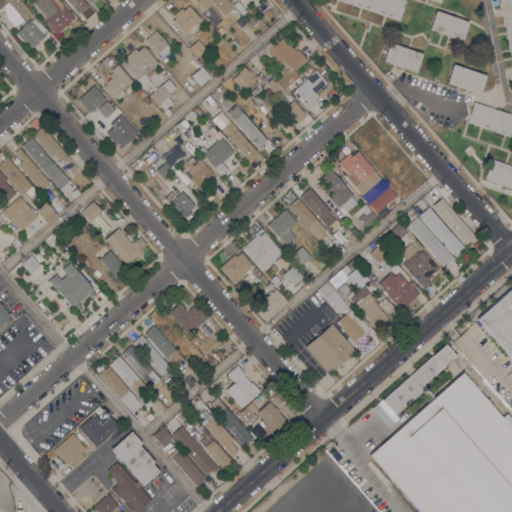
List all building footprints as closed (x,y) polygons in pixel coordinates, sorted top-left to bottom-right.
[(0,0),(18,0),(20,2),(21,1),(33,15),(25,22),(8,2),(0,8),(0,0)] [(44,21),(46,20),(30,1),(31,0),(58,0),(74,18),(72,20),(73,20),(71,22),(70,21),(69,22),(69,23),(67,26),(66,25),(64,26),(65,27),(62,30),(62,29),(60,30),(61,32),(59,33),(58,33),(56,34),(44,21)] [(66,0),(81,0),(87,6),(80,12),(78,14),(66,0)] [(206,0),(210,5),(203,11),(195,1),(196,0),(206,0)] [(225,0),(233,8),(224,16),(212,3),(210,5),(206,0),(225,0)] [(335,0),(405,0),(398,21),(335,0)] [(511,75),(497,0),(511,0),(511,75)] [(233,5),(237,1),(243,7),(242,7),(246,11),(241,16),(232,6),(233,6),(233,5)] [(186,31),(187,32),(184,34),(183,33),(183,34),(171,21),(175,17),(173,15),(181,8),(183,10),(188,6),(200,19),(186,31)] [(468,22),(461,41),(428,30),(434,11),(468,22)] [(46,30),(42,34),(44,36),(30,49),(15,33),(29,20),(30,21),(34,17),(46,30)] [(225,31),(220,35),(216,30),(220,26),(225,31)] [(167,44),(167,45),(171,49),(161,58),(157,53),(157,54),(144,40),(155,30),(167,44)] [(205,49),(196,57),(188,48),(197,40),(205,49)] [(270,56),(270,57),(267,53),(268,53),(267,51),(279,40),(289,52),(292,49),(295,52),(297,50),(306,60),(294,71),(297,74),(283,86),(277,80),(285,73),(270,56)] [(382,62),(388,43),(421,54),(415,73),(382,62)] [(120,61),(134,48),(137,51),(143,46),(157,63),(150,69),(153,73),(146,79),(150,83),(143,89),(136,81),(120,61)] [(131,81),(121,90),(125,95),(118,100),(115,96),(112,99),(102,87),(106,83),(105,82),(110,78),(108,75),(112,72),(111,70),(117,64),(131,81)] [(446,84),(452,64),(485,75),(479,95),(446,84)] [(190,75),(201,66),(210,76),(199,86),(190,75)] [(243,90),(242,91),(239,88),(240,88),(232,79),(239,73),(238,72),(243,67),(253,77),(253,78),(257,83),(251,88),(249,85),(243,90)] [(295,84),(288,91),(284,87),(297,76),(302,82),(311,74),(310,73),(313,70),(314,71),(315,70),(326,83),(315,93),(318,96),(315,99),(317,101),(307,110),(293,94),(296,92),(293,90),(297,87),(295,84)] [(269,87),(269,88),(265,83),(271,78),(274,82),(276,81),(285,92),(278,98),(269,87)] [(162,83),(162,84),(168,79),(175,87),(169,92),(170,94),(167,97),(172,102),(164,110),(159,104),(157,106),(148,96),(162,83)] [(93,85),(104,98),(93,108),(94,109),(92,111),(91,110),(89,112),(77,99),(93,85)] [(137,85),(142,91),(136,95),(132,90),(137,85)] [(249,97),(251,95),(249,93),(254,88),(271,109),(264,115),(249,97)] [(146,97),(150,101),(146,105),(142,100),(146,97)] [(114,110),(104,118),(96,109),(106,100),(114,110)] [(295,123),(283,108),(293,100),(305,115),(295,123)] [(511,115),(511,138),(466,123),(473,102),(511,115)] [(266,140),(261,144),(263,147),(259,151),(225,112),(234,104),(266,140)] [(195,115),(192,110),(196,106),(200,111),(195,115)] [(220,129),(229,121),(237,129),(236,129),(257,153),(248,161),(220,129)] [(114,124),(124,135),(115,144),(105,133),(114,124)] [(68,157),(62,163),(53,154),(50,157),(31,135),(41,126),(68,157)] [(218,132),(214,136),(208,130),(213,126),(218,132)] [(60,172),(61,172),(68,180),(59,189),(21,146),(30,137),(60,172)] [(220,137),(233,152),(221,163),(227,170),(221,176),(202,154),(220,137)] [(163,157),(163,156),(163,155),(166,152),(166,153),(176,145),(184,154),(180,157),(181,158),(174,165),(180,172),(177,175),(173,171),(173,170),(170,166),(163,157)] [(336,154),(333,150),(337,146),(341,150),(336,154)] [(36,169),(37,168),(38,170),(49,182),(39,190),(16,164),(21,160),(14,151),(18,148),(36,169)] [(361,195),(345,176),(346,174),(337,163),(348,153),(350,156),(356,151),(373,170),(372,170),(380,178),(361,195)] [(37,192),(30,198),(25,192),(22,194),(0,169),(0,162),(6,157),(37,192)] [(181,170),(183,168),(181,165),(191,157),(195,162),(199,159),(213,175),(207,180),(209,182),(199,190),(181,170)] [(511,189),(484,180),(491,159),(511,166),(511,189)] [(172,173),(164,180),(155,170),(164,163),(172,173)] [(351,195),(349,196),(355,203),(346,211),(340,204),(336,207),(327,197),(330,194),(318,180),(330,169),(351,195)] [(0,173),(5,179),(3,181),(8,187),(9,186),(12,189),(11,190),(14,194),(5,202),(0,196),(0,173)] [(223,184),(218,188),(210,179),(215,175),(223,184)] [(386,184),(388,187),(389,186),(392,190),(391,191),(396,196),(374,214),(365,203),(366,202),(386,184)] [(79,193),(74,197),(71,192),(75,188),(79,193)] [(299,196),(308,188),(329,212),(338,224),(330,231),(326,227),(299,196)] [(181,191),(193,206),(188,210),(190,214),(186,217),(183,214),(179,218),(162,198),(170,191),(175,197),(181,191)] [(100,201),(95,204),(91,199),(95,195),(100,201)] [(19,196),(36,216),(19,231),(13,225),(12,225),(1,212),(19,196)] [(476,239),(472,243),(469,240),(464,245),(429,205),(439,196),(476,239)] [(296,198),(299,201),(327,233),(324,236),(331,243),(325,249),(287,206),(296,198)] [(112,208),(110,211),(106,206),(102,209),(99,205),(106,200),(112,208)] [(91,201),(100,211),(88,222),(80,212),(91,201)] [(57,215),(46,224),(35,211),(45,202),(57,215)] [(376,218),(366,226),(358,217),(363,213),(359,208),(364,204),(376,218)] [(462,246),(457,251),(460,254),(455,258),(418,215),(428,206),(462,246)] [(271,220),(270,220),(273,217),(274,218),(284,209),(295,222),(288,228),(290,230),(289,231),(295,238),(286,246),(280,239),(279,239),(266,225),(271,220)] [(452,258),(443,266),(406,225),(416,217),(452,258)] [(389,230),(398,223),(409,236),(401,243),(389,230)] [(104,239),(116,228),(129,243),(132,242),(142,253),(137,258),(135,256),(126,265),(104,239)] [(347,229),(351,234),(352,234),(356,239),(355,240),(350,244),(345,239),(348,236),(344,232),(346,230),(347,229)] [(344,239),(339,244),(331,235),(336,230),(344,239)] [(262,270),(242,247),(257,234),(258,236),(263,232),(281,253),(262,270)] [(22,245),(17,249),(9,240),(14,236),(22,245)] [(143,243),(140,247),(135,241),(138,238),(143,243)] [(418,249),(421,252),(422,251),(437,268),(434,271),(434,272),(432,275),(430,275),(428,276),(429,278),(427,280),(430,283),(423,289),(401,264),(405,261),(398,253),(409,243),(416,251),(418,249)] [(378,262),(376,263),(368,253),(378,244),(387,254),(386,255),(393,263),(385,270),(378,262)] [(290,255),(301,246),(310,257),(299,266),(290,255)] [(126,271),(116,280),(98,259),(109,250),(126,271)] [(20,264),(30,255),(31,256),(36,252),(44,260),(29,273),(20,264)] [(232,282),(219,267),(233,255),(235,257),(240,253),(251,265),(232,282)] [(92,290),(91,291),(94,294),(89,298),(87,295),(77,303),(80,306),(74,311),(72,308),(71,308),(48,280),(55,274),(60,280),(66,275),(61,269),(69,262),(92,290)] [(351,282),(361,272),(368,279),(357,289),(352,284),(351,282)] [(377,283),(389,273),(392,276),(397,272),(407,284),(410,281),(414,286),(412,287),(418,294),(404,306),(401,303),(397,307),(377,283)] [(331,284),(335,279),(341,285),(336,289),(331,284)] [(317,290),(326,281),(333,289),(332,289),(346,305),(338,313),(317,290)] [(511,286),(511,369),(506,375),(498,366),(508,357),(475,319),(511,286)] [(387,317),(374,328),(353,304),(354,303),(350,298),(356,292),(358,294),(364,288),(374,299),(372,301),(387,317)] [(264,322),(253,309),(262,300),(261,299),(265,295),(266,297),(269,294),(267,293),(270,291),(271,292),(274,290),(286,302),(264,322)] [(187,335),(167,313),(179,303),(186,311),(194,304),(207,318),(187,335)] [(0,305),(2,304),(8,310),(6,312),(9,316),(7,318),(9,321),(4,324),(3,323),(0,325),(0,305)] [(335,322),(345,313),(351,308),(368,328),(352,342),(335,322)] [(354,352),(327,375),(303,347),(316,336),(315,334),(320,330),(321,332),(330,324),(354,352)] [(172,365),(144,333),(146,332),(145,331),(152,325),(181,357),(176,362),(172,365)] [(169,367),(160,376),(131,343),(140,335),(169,367)] [(200,341),(194,346),(189,340),(195,336),(200,341)] [(394,415),(381,400),(444,344),(454,356),(423,384),(420,387),(422,390),(422,391),(394,415)] [(159,379),(154,383),(153,382),(149,386),(121,354),(123,352),(122,352),(129,345),(159,379)] [(148,390),(139,398),(109,364),(111,362),(118,356),(148,390)] [(236,365),(244,374),(243,375),(250,383),(251,382),(259,391),(240,407),(229,395),(228,396),(226,393),(226,392),(225,390),(233,382),(226,374),(236,365)] [(97,374),(104,368),(104,369),(107,366),(135,398),(141,405),(132,413),(97,374)] [(461,372),(511,430),(511,511),(418,511),(368,454),(430,400),(434,396),(461,372)] [(430,400),(422,391),(422,390),(420,387),(423,384),(434,396),(430,400)] [(254,416),(245,423),(237,415),(260,394),(265,400),(251,413),(254,416)] [(140,401),(145,395),(152,403),(147,408),(140,401)] [(251,438),(251,439),(252,440),(250,441),(249,440),(242,446),(223,424),(226,422),(210,403),(216,397),(251,438)] [(369,408),(386,427),(396,418),(380,399),(369,408)] [(274,408),(275,407),(278,410),(277,411),(287,422),(270,437),(262,428),(266,424),(256,413),(268,401),(274,408)] [(93,421),(89,425),(83,419),(87,415),(93,421)] [(207,434),(206,434),(212,440),(229,459),(227,461),(229,463),(224,468),(222,465),(220,467),(203,448),(204,447),(199,441),(202,438),(198,432),(188,420),(192,417),(207,434)] [(203,425),(213,417),(233,440),(230,442),(237,451),(230,456),(203,425)] [(217,468),(212,472),(210,469),(204,474),(170,434),(180,426),(217,468)] [(152,436),(161,428),(170,439),(162,446),(152,436)] [(114,455),(109,449),(130,431),(135,437),(141,443),(138,445),(153,462),(151,464),(158,471),(141,486),(141,485),(138,487),(150,500),(142,507),(143,508),(138,511),(132,511),(130,511),(110,489),(117,483),(106,471),(116,462),(134,483),(137,480),(114,455)] [(71,433),(84,449),(80,452),(84,457),(73,467),(67,461),(64,463),(52,450),(71,433)] [(169,455),(178,448),(205,479),(196,487),(169,455)] [(108,511),(98,511),(97,511),(95,510),(96,509),(93,506),(107,494),(117,505),(108,511)]
